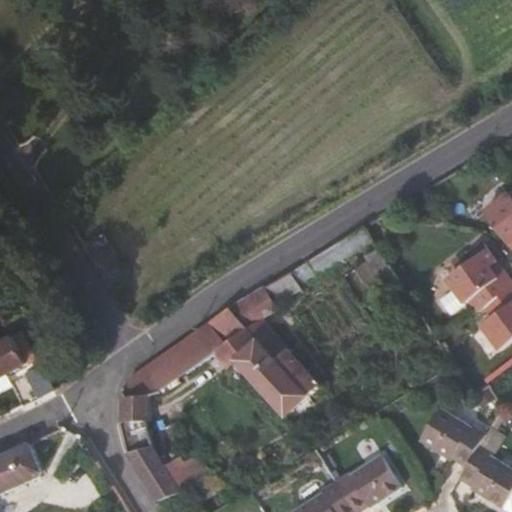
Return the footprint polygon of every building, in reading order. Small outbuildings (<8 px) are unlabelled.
[(511,201),(509,197),(485,215),(509,248),(511,246),(511,201)] [(299,286),(373,241),(364,227),(246,298),(259,320),(278,309),(275,304),(300,289),(299,286)] [(109,287),(125,277),(100,235),(83,245),(109,287)] [(470,304),(478,315),(485,310),(506,293),(489,271),(496,266),(486,253),(446,284),(465,307),(470,304)] [(511,287),(496,266),(489,271),(506,293),(511,289),(511,287)] [(511,289),(506,293),(485,310),(493,321),(482,330),(500,354),(511,345),(511,289)] [(246,298),(232,306),(207,324),(225,350),(259,320),(246,298)] [(269,331),(259,320),(225,350),(236,361),(269,331)] [(216,356),(225,350),(207,324),(144,369),(161,393),(216,356)] [(0,378),(21,368),(37,400),(53,393),(23,331),(0,342),(0,378)] [(295,351),(291,346),(286,350),(269,331),(236,361),(286,417),(320,387),(310,376),(314,372),(310,367),(306,371),(291,355),(295,351)] [(216,356),(228,369),(236,361),(225,350),(216,356)] [(147,420),(150,398),(121,395),(120,422),(147,420)] [(420,441),(451,461),(453,458),(467,467),(480,449),(487,437),(442,408),(420,441)] [(0,494),(39,477),(41,472),(29,444),(0,456),(0,494)] [(184,463),(181,459),(166,467),(154,448),(128,456),(158,502),(183,492),(209,475),(197,456),(184,463)] [(511,511),(511,470),(480,449),(467,467),(460,479),(473,487),(471,490),(505,511),(511,511)] [(402,489),(381,456),(335,485),(352,511),(357,511),(367,506),(369,509),(402,489)] [(352,511),(335,485),(291,511),(352,511)]
